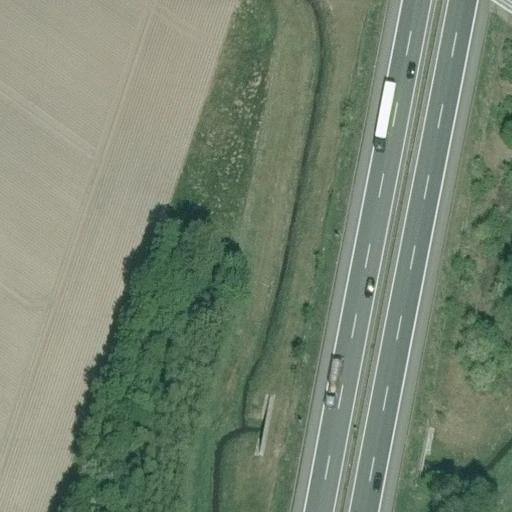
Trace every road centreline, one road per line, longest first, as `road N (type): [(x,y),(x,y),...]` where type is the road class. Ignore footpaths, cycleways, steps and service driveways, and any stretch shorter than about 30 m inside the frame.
road 1 (track): [(259,0),(285,17),(259,262),(207,426),(191,511)]
road 2 (motorway): [(365,511),(463,0)]
road 3 (motorway): [(417,0),(320,511)]
